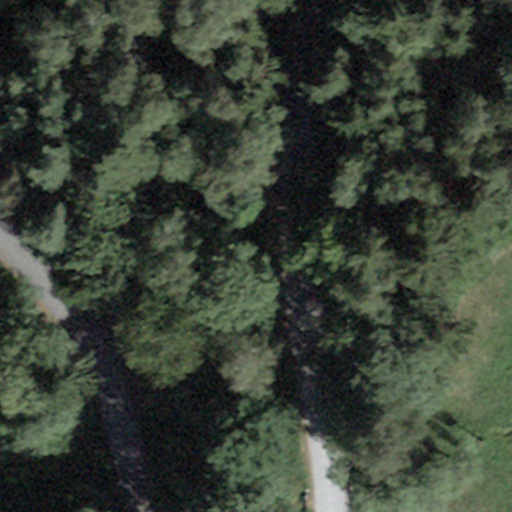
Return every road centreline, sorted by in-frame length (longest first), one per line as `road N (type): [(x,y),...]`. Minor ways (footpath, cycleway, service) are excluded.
road 1 (unclassified): [(331,511),(300,297),(307,24),(320,0)]
road 2 (unclassified): [(0,222),(80,306),(138,511)]
